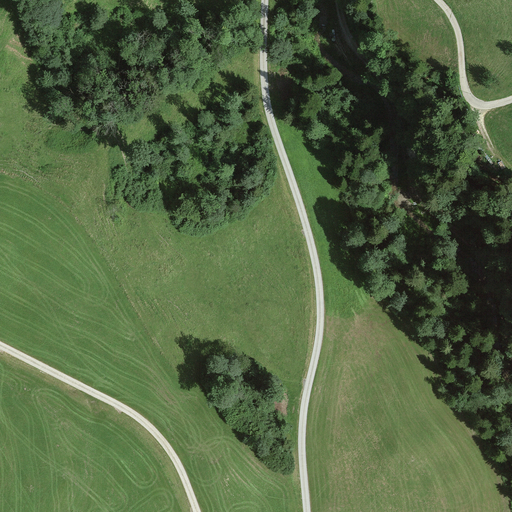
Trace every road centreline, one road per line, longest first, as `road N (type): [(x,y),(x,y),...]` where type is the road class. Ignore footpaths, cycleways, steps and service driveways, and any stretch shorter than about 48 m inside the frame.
road 1 (unclassified): [(264,0),(267,88),(320,292),(304,432),(308,511)]
road 2 (track): [(511,349),(497,277),(425,205),(394,101),(348,34),(338,0)]
road 3 (track): [(0,346),(151,427),(172,452),(198,511)]
road 4 (track): [(438,0),(461,33),(474,100),(484,108),(511,101)]
